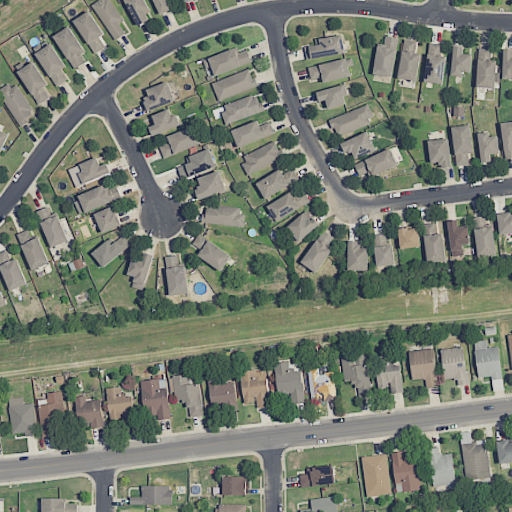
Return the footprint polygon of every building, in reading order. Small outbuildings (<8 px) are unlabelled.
[(123,21),(110,0),(100,0),(92,5),(114,40),(125,34),(119,24),(123,21)] [(149,21),(145,11),(149,10),(145,0),(125,0),(136,26),(149,21)] [(168,0),(153,0),(159,15),(172,10),(168,0)] [(74,21),(94,54),(106,47),(100,37),(104,35),(89,11),(74,21)] [(85,63),(81,55),(85,53),(71,26),(54,35),(73,70),(85,63)] [(345,54),(342,36),(319,38),(320,45),(305,46),(306,58),(345,54)] [(374,75),(393,76),(397,37),(385,36),(384,48),(376,47),(374,75)] [(398,79),(417,81),(420,54),(415,53),(416,41),(402,39),(398,79)] [(445,56),(441,56),(442,44),(428,43),(424,82),(443,84),(445,56)] [(61,70),(65,67),(51,44),(35,54),(57,87),(68,80),(61,70)] [(471,55),(463,54),(463,46),(452,46),(451,74),(471,75),(471,55)] [(492,49),(477,48),(476,87),(495,88),(496,60),(491,60),(492,49)] [(252,63),(248,50),(236,53),(235,49),(208,58),(214,75),(252,63)] [(511,49),(503,49),(503,79),(511,79),(511,49)] [(308,67),(310,80),(322,77),(323,82),(350,77),(347,59),(308,67)] [(18,72),(39,105),(50,98),(43,88),(48,85),(33,62),(18,72)] [(257,87),(250,69),(212,83),(219,101),(257,87)] [(0,94),(21,127),(30,121),(26,116),(34,111),(15,82),(0,91),(0,94)] [(149,98),(144,99),(147,110),(175,103),(169,82),(146,88),(149,98)] [(344,96),(348,95),(345,84),(316,92),(319,102),(326,100),(328,109),(346,104),(344,96)] [(258,94),(221,106),(227,124),(264,111),(258,94)] [(366,104),(328,120),(336,138),(374,122),(366,104)] [(149,127),(153,136),(179,126),(172,108),(152,116),(155,125),(149,127)] [(504,159),(511,158),(511,121),(501,123),(504,159)] [(275,136),(271,122),(259,125),(258,122),(232,129),(237,147),(275,136)] [(468,153),(473,152),(470,125),(451,127),(456,166),(469,164),(468,153)] [(164,159),(200,144),(193,126),(167,137),(169,142),(159,146),(164,159)] [(0,154),(9,134),(0,130),(0,154)] [(352,152),(355,159),(375,150),(367,132),(341,143),(346,155),(352,152)] [(497,133),(478,134),(480,163),(491,162),(490,154),(499,153),(497,133)] [(439,162),(440,168),(451,167),(449,138),(428,140),(430,163),(439,162)] [(248,174),(282,159),(275,141),(240,156),(248,174)] [(189,155),(191,163),(178,166),(181,178),(216,169),(210,149),(189,155)] [(355,164),(361,180),(397,165),(390,149),(355,164)] [(80,163),(83,172),(79,173),(82,183),(111,174),(107,163),(100,165),(98,158),(80,163)] [(290,186),(280,169),(256,183),(266,199),(290,186)] [(198,177),(200,187),(195,188),(198,198),(225,192),(221,172),(198,177)] [(116,187),(106,191),(104,186),(73,199),(80,215),(120,198),(116,187)] [(310,204),(303,189),(268,205),(275,220),(310,204)] [(205,204),(203,223),(242,227),(244,208),(205,204)] [(53,248),(69,240),(57,214),(53,216),(49,206),(36,212),(53,248)] [(101,232),(120,227),(114,207),(95,212),(101,232)] [(318,226),(304,211),(286,228),(300,242),(318,226)] [(499,235),(511,232),(511,212),(497,215),(499,235)] [(494,227),(486,227),(485,216),(473,217),(475,256),(495,255),(494,227)] [(470,244),(468,226),(459,226),(458,220),(448,221),(451,257),(463,256),(462,245),(470,244)] [(426,263),(445,261),(443,233),(436,233),(436,223),(424,224),(426,263)] [(397,230),(400,249),(421,246),(418,227),(397,230)] [(17,234),(32,270),(49,263),(38,236),(34,238),(30,229),(17,234)] [(301,262),(316,273),(333,250),(328,246),(334,238),(323,230),(301,262)] [(132,246),(122,233),(92,253),(102,267),(132,246)] [(201,250),(197,256),(221,272),(232,256),(199,234),(192,244),(201,250)] [(394,245),(387,245),(386,234),(375,235),(376,266),(395,265),(394,245)] [(369,248),(359,248),(359,241),(348,241),(347,270),(368,270),(369,248)] [(0,268),(10,291),(27,284),(16,258),(12,260),(7,250),(0,252),(0,268)] [(154,256),(143,253),(141,258),(133,256),(128,276),(134,278),(131,287),(144,290),(154,256)] [(169,297),(188,293),(182,254),(162,257),(169,297)] [(498,346),(487,348),(487,340),(474,342),(478,378),(491,376),(492,380),(502,379),(498,346)] [(444,379),(456,378),(457,385),(468,384),(464,347),(441,349),(444,379)] [(408,352),(413,380),(424,378),(426,388),(439,386),(433,348),(408,352)] [(341,356),(344,383),(356,382),(358,397),(371,395),(367,354),(341,356)] [(403,392),(400,363),(391,364),(390,355),(374,357),(377,387),(390,386),(391,394),(403,392)] [(291,405),(305,403),(300,369),(289,370),(288,361),(273,363),(278,397),(290,395),(291,405)] [(338,398),(335,370),(319,372),(319,368),(308,370),(311,401),(338,398)] [(257,408),(270,406),(267,379),(257,380),(256,369),(240,371),(244,404),(257,402),(257,408)] [(200,383),(188,385),(187,375),(173,376),(175,401),(187,400),(189,417),(203,416),(200,383)] [(154,420),(170,419),(168,388),(159,388),(159,379),(142,380),(143,412),(153,411),(154,420)] [(210,381),(211,410),(236,408),(235,379),(210,381)] [(108,420),(123,420),(123,424),(135,424),(134,394),(121,395),(120,387),(108,387),(108,420)] [(59,391),(47,393),(48,404),(39,405),(43,437),(65,434),(59,391)] [(86,401),(86,395),(75,396),(76,423),(91,423),(91,428),(103,428),(102,400),(86,401)] [(36,435),(35,404),(23,404),(23,398),(9,398),(11,433),(24,433),(24,436),(36,435)] [(486,440),(462,443),(467,488),(491,485),(486,440)] [(511,440),(496,443),(499,464),(511,462),(511,440)] [(456,483),(452,453),(441,455),(439,447),(427,449),(433,486),(456,483)] [(391,452),(395,483),(402,482),(403,492),(421,490),(417,455),(404,457),(404,451),(391,452)] [(361,457),(367,497),(392,493),(386,454),(361,457)] [(300,475),(301,486),(335,484),(334,466),(306,467),(307,474),(300,475)] [(224,495),(246,495),(245,476),(223,477),(224,495)] [(171,505),(172,486),(142,485),(142,497),(131,497),(130,504),(171,505)] [(300,509),(300,511),(336,511),(336,497),(311,498),(312,509),(300,509)] [(42,511),(77,511),(78,504),(65,503),(65,499),(43,498),(42,511)]
